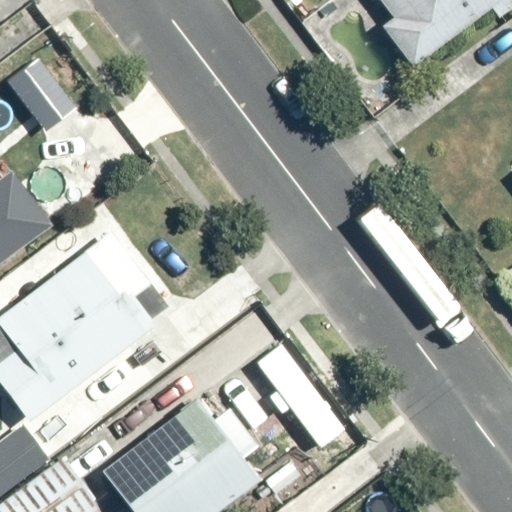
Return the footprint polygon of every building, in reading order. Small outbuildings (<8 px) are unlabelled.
[(383,0),(394,15),(383,24),(408,58),(488,0),(383,0)] [(0,262),(51,226),(11,169),(0,176),(0,262)] [(150,280),(110,229),(0,315),(0,325),(16,346),(0,358),(0,385),(27,420),(154,322),(132,294),(150,280)] [(200,398),(104,471),(135,511),(212,511),(260,476),(200,398)] [(27,420),(0,439),(0,499),(56,459),(28,420),(27,420)] [(0,511),(102,511),(103,511),(63,457),(28,481),(0,501),(0,511)]
